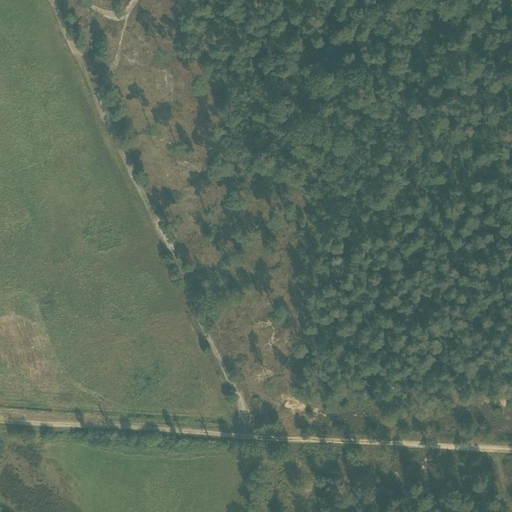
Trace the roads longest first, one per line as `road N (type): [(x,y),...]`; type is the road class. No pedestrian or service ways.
road 1 (track): [(96,89),(253,435)]
road 2 (track): [(253,435),(511,450)]
road 3 (track): [(0,419),(253,435)]
road 4 (track): [(381,443),(511,355)]
